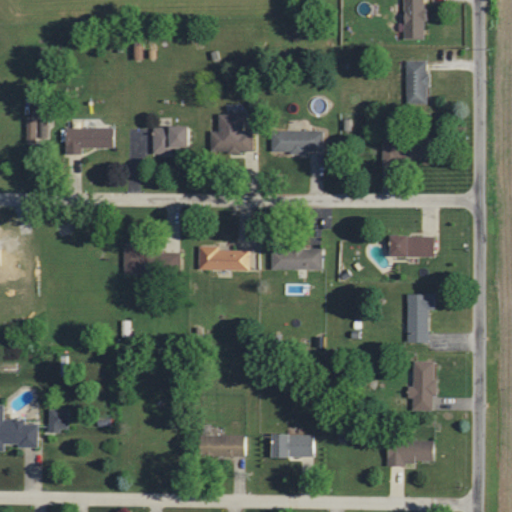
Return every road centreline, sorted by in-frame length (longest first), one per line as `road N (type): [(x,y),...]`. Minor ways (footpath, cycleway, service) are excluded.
road 1 (residential): [(477,511),(478,0)]
road 2 (residential): [(478,502),(0,494)]
road 3 (residential): [(0,195),(478,199)]
